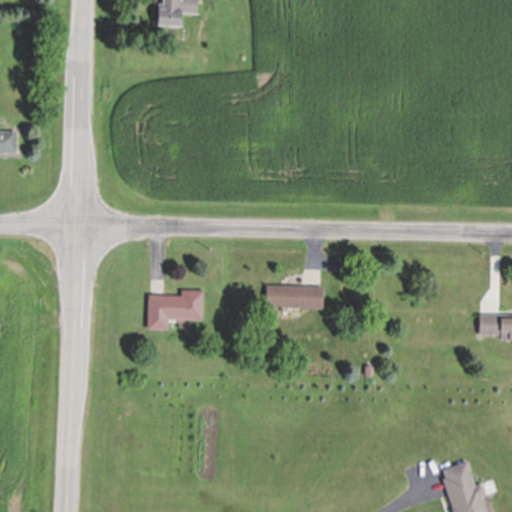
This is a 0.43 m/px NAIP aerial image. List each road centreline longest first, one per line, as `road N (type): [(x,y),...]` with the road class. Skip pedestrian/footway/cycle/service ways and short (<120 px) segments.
road 1 (secondary): [(64,511),(81,0)]
road 2 (residential): [(0,224),(511,233)]
